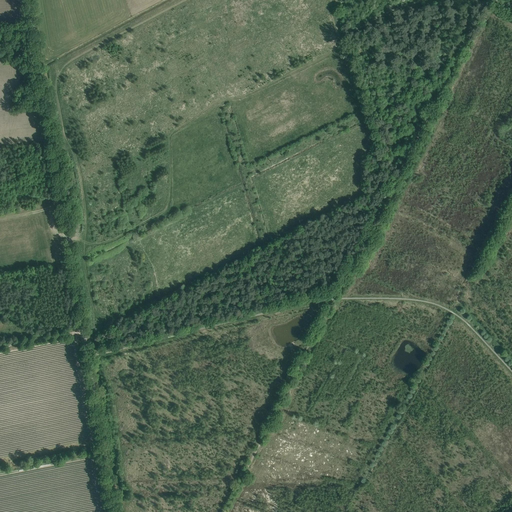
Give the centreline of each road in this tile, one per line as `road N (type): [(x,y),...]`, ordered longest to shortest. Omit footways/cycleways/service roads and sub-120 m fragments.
road 1 (track): [(486,0),(224,511)]
road 2 (unclassified): [(114,511),(28,0)]
